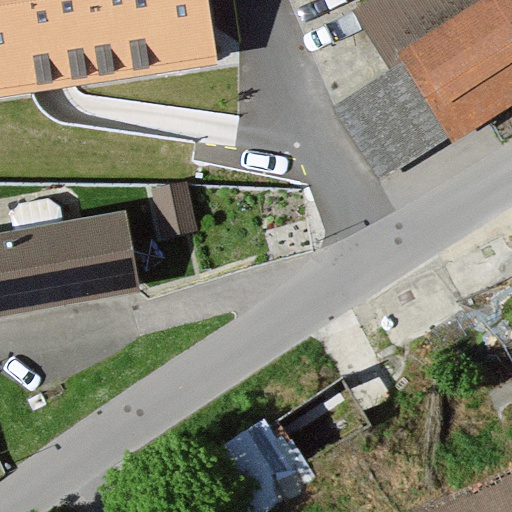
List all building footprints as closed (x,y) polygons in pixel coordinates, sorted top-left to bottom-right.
[(206,0),(0,0),(0,91),(216,59),(206,0)] [(511,13),(504,0),(382,0),(354,16),(387,73),(336,103),(375,171),(511,93),(511,13)] [(13,239),(0,241),(0,303),(124,283),(116,234),(66,243),(58,193),(6,201),(13,239)] [(253,507),(320,473),(287,408),(219,442),(253,507)] [(511,511),(511,477),(436,511),(511,511)]
